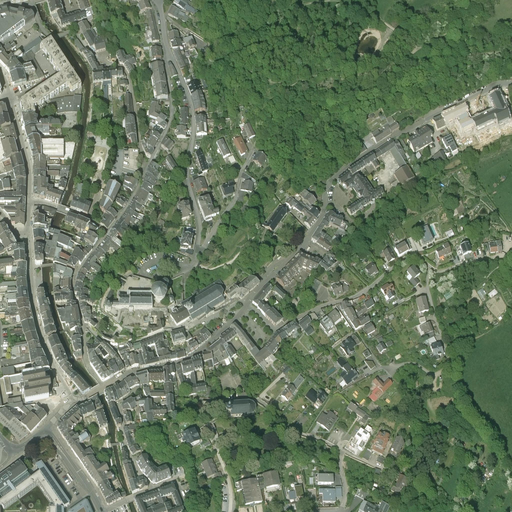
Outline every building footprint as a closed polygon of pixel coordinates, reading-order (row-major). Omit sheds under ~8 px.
[(89,10),(85,0),(76,0),(81,13),(65,18),(58,0),(52,0),(47,2),(50,13),(53,19),(58,17),(59,22),(61,28),(86,20),(84,16),(83,12),(89,10)] [(139,6),(147,3),(145,0),(136,0),(137,3),(128,6),(130,10),(139,6)] [(177,0),(177,1),(186,7),(191,10),(193,6),(183,0),(177,0)] [(186,7),(177,1),(174,5),(189,14),(190,14),(193,16),(195,13),(191,10),(186,7)] [(139,6),(141,14),(150,11),(147,3),(139,6)] [(0,48),(2,51),(12,43),(17,40),(15,37),(25,29),(23,27),(34,19),(33,16),(32,15),(33,15),(31,11),(29,8),(26,7),(20,8),(19,12),(10,10),(7,11),(7,9),(1,11),(1,12),(0,11),(0,48)] [(181,12),(172,8),(168,17),(186,25),(188,20),(184,18),(183,19),(178,17),(181,12)] [(151,33),(156,32),(152,13),(147,15),(150,29),(151,33)] [(86,24),(77,27),(83,36),(90,31),(86,24)] [(90,31),(83,36),(91,49),(92,51),(93,53),(95,52),(96,53),(106,50),(104,44),(107,43),(105,37),(97,40),(92,30),(90,31)] [(147,42),(151,41),(152,45),(159,44),(156,32),(151,33),(145,34),(147,42)] [(170,44),(179,43),(179,41),(177,34),(168,35),(170,44)] [(47,39),(43,42),(39,45),(41,48),(51,42),(47,39)] [(188,40),(183,42),(185,46),(186,46),(186,47),(189,47),(190,50),(195,48),(194,45),(195,45),(194,42),(193,42),(191,39),(188,40)] [(83,48),(77,40),(73,43),(80,51),(83,48)] [(51,42),(41,48),(42,50),(48,58),(57,52),(51,42)] [(180,43),(179,43),(170,44),(172,51),(173,55),(182,53),(183,53),(182,49),(180,49),(180,47),(185,46),(183,42),(180,43)] [(12,43),(2,51),(3,51),(2,52),(5,55),(10,52),(16,47),(12,43)] [(23,50),(19,53),(22,57),(25,55),(34,48),(32,45),(23,51),(23,50)] [(34,48),(25,55),(29,63),(34,60),(34,59),(35,55),(42,50),(41,48),(39,45),(35,48),(34,48)] [(88,61),(94,58),(85,51),(83,48),(80,51),(82,54),(88,61)] [(153,49),(151,50),(152,62),(155,61),(161,60),(160,52),(154,53),(153,49)] [(14,57),(12,58),(11,57),(8,60),(4,56),(5,55),(2,52),(0,53),(0,63),(6,70),(11,64),(12,65),(15,62),(19,60),(22,57),(19,53),(14,57)] [(5,55),(4,56),(8,60),(11,57),(12,58),(14,57),(13,56),(10,52),(5,55)] [(57,52),(48,58),(54,69),(64,62),(57,52)] [(126,57),(123,52),(116,54),(119,63),(124,65),(128,64),(128,63),(129,63),(133,61),(137,59),(136,57),(133,58),(131,54),(126,57)] [(182,53),(173,55),(177,64),(185,60),(182,53)] [(27,67),(31,66),(29,63),(25,55),(22,57),(19,60),(22,65),(24,63),(27,67)] [(94,58),(88,61),(91,68),(97,65),(94,58)] [(128,64),(124,65),(131,75),(136,72),(132,66),(136,64),(136,63),(138,63),(138,62),(137,59),(133,61),(129,63),(128,63),(128,64)] [(24,63),(22,65),(19,60),(15,62),(17,65),(18,64),(19,65),(18,66),(19,67),(21,66),(21,68),(20,69),(22,71),(23,70),(23,68),(27,67),(24,63)] [(41,73),(34,60),(29,63),(31,66),(33,70),(36,75),(36,76),(41,73)] [(189,69),(185,60),(177,64),(180,72),(184,71),(189,69)] [(18,64),(17,65),(15,62),(12,65),(11,64),(6,70),(9,73),(10,76),(33,70),(31,66),(27,67),(23,68),(23,70),(22,71),(20,69),(19,67),(18,66),(19,65),(18,64)] [(64,62),(54,69),(60,78),(61,78),(61,79),(71,72),(64,62)] [(94,73),(100,72),(98,69),(99,69),(97,65),(91,68),(94,73)] [(153,75),(163,74),(163,71),(162,66),(156,67),(150,68),(151,76),(153,75)] [(172,69),(170,66),(168,66),(171,80),(177,77),(175,73),(172,69)] [(93,84),(103,82),(102,75),(102,72),(103,72),(102,68),(99,69),(98,69),(100,72),(94,73),(92,74),(93,84)] [(122,79),(126,78),(126,77),(126,76),(121,69),(115,70),(117,77),(118,77),(122,76),(122,79)] [(33,70),(10,76),(13,87),(25,83),(23,76),(25,76),(25,77),(34,74),(34,75),(36,75),(33,70)] [(111,81),(111,79),(110,78),(109,71),(103,72),(102,72),(102,75),(103,82),(103,95),(107,95),(107,84),(111,84),(111,81)] [(71,72),(61,79),(61,78),(60,78),(58,79),(65,89),(68,87),(72,93),(80,87),(71,72)] [(163,74),(153,75),(155,88),(165,87),(163,74)] [(58,79),(48,86),(54,96),(65,89),(58,79)] [(48,86),(37,93),(44,103),(54,96),(48,86)] [(191,98),(200,94),(197,86),(194,87),(193,86),(191,86),(190,87),(191,88),(187,90),(191,98)] [(165,87),(155,88),(157,101),(158,101),(168,99),(165,87)] [(37,93),(21,104),(24,116),(21,116),(22,120),(34,116),(48,113),(47,107),(46,106),(44,103),(37,93)] [(205,113),(204,106),(202,98),(201,99),(200,94),(191,98),(194,108),(194,114),(200,113),(205,113)] [(64,99),(60,99),(55,100),(50,102),(51,105),(46,106),(47,107),(48,113),(55,111),(57,115),(62,114),(67,113),(72,113),(79,113),(81,97),(74,97),(74,98),(64,98),(64,99)] [(125,117),(133,116),(132,106),(125,107),(125,117)] [(158,109),(158,107),(151,106),(150,111),(149,111),(149,116),(149,118),(154,120),(156,117),(159,118),(160,116),(162,114),(160,112),(161,109),(158,109)] [(181,114),(180,114),(181,114),(181,118),(181,122),(181,127),(180,127),(179,130),(185,130),(185,126),(188,126),(188,122),(188,121),(188,120),(187,119),(187,118),(187,114),(181,114)] [(52,123),(52,122),(48,122),(48,123),(41,123),(41,124),(41,125),(37,126),(36,123),(37,121),(37,119),(35,120),(34,116),(22,120),(25,131),(31,129),(36,129),(49,129),(56,129),(60,129),(59,123),(52,123)] [(125,127),(135,126),(133,116),(125,117),(125,127)] [(160,129),(164,131),(166,126),(165,125),(164,124),(165,121),(166,120),(160,116),(159,118),(157,121),(155,124),(158,126),(157,127),(160,129)] [(440,118),(432,122),(437,132),(445,128),(440,118)] [(8,119),(0,120),(0,130),(10,128),(8,119)] [(195,121),(195,129),(206,127),(205,124),(205,120),(200,121),(198,121),(195,121)] [(392,123),(388,126),(388,127),(388,129),(389,133),(390,134),(399,129),(396,124),(394,125),(392,123)] [(154,134),(161,137),(164,131),(160,129),(157,127),(151,124),(150,126),(155,129),(153,133),(154,134)] [(127,137),(130,136),(136,135),(135,126),(125,127),(127,137)] [(10,128),(0,130),(0,136),(2,136),(3,139),(5,139),(6,144),(17,141),(13,127),(10,128)] [(195,129),(195,130),(196,138),(200,138),(200,139),(203,138),(207,137),(206,127),(195,129)] [(432,138),(426,127),(414,135),(415,137),(407,142),(414,154),(426,146),(426,147),(432,143),(429,139),(432,138)] [(36,129),(31,129),(25,131),(27,141),(37,138),(36,134),(42,133),(42,135),(49,135),(49,129),(36,129)] [(254,142),(248,129),(242,132),(246,140),(248,144),(254,142)] [(381,134),(384,139),(391,135),(390,134),(389,133),(388,129),(384,132),(381,134)] [(179,130),(177,130),(177,139),(185,139),(185,137),(187,134),(185,132),(185,130),(179,130)] [(149,149),(153,151),(158,142),(151,139),(150,139),(149,139),(152,134),(149,132),(145,139),(149,141),(147,146),(146,147),(148,149),(149,149)] [(381,134),(381,133),(379,134),(372,138),(376,144),(377,144),(381,141),(384,139),(381,134)] [(151,139),(158,142),(161,137),(154,134),(151,139)] [(450,136),(442,140),(446,149),(452,145),(454,149),(456,152),(458,151),(450,136)] [(45,139),(38,139),(37,138),(27,141),(32,160),(45,160),(48,160),(63,160),(63,153),(63,144),(52,144),(52,143),(48,143),(48,144),(45,144),(45,139)] [(167,139),(166,138),(161,146),(166,150),(168,152),(173,146),(171,144),(168,141),(167,139)] [(17,141),(6,144),(1,145),(5,158),(2,158),(4,162),(10,160),(10,159),(20,155),(17,142),(17,141)] [(378,151),(381,156),(390,151),(395,147),(393,145),(392,142),(378,151)] [(397,143),(393,145),(395,147),(401,156),(403,155),(405,154),(402,150),(397,143)] [(229,159),(222,144),(216,148),(218,152),(217,153),(220,158),(221,157),(223,162),(229,159)] [(240,149),(237,144),(233,146),(237,153),(236,154),(237,156),(238,156),(241,160),(244,159),(243,157),(241,152),(244,151),(242,148),(240,149)] [(357,148),(360,154),(367,150),(363,144),(357,148)] [(401,156),(395,147),(390,151),(402,170),(407,166),(403,160),(401,156)] [(153,152),(153,151),(149,149),(145,152),(146,156),(150,158),(153,152)] [(372,155),(375,161),(381,156),(378,151),(372,155)] [(446,160),(442,152),(434,156),(437,161),(438,164),(446,160)] [(20,155),(10,159),(10,160),(13,172),(24,168),(20,155)] [(205,169),(202,159),(199,155),(198,155),(197,156),(195,156),(198,161),(202,174),(202,175),(207,173),(205,169)] [(364,160),(368,166),(371,164),(375,170),(379,167),(375,161),(372,155),(364,160)] [(262,160),(257,157),(252,166),(256,168),(260,171),(265,162),(262,160)] [(232,167),(229,162),(234,160),(233,158),(225,161),(228,168),(232,167)] [(179,171),(170,159),(166,161),(171,168),(170,169),(171,170),(171,169),(174,173),(176,176),(177,175),(179,172),(179,171)] [(0,176),(8,173),(13,172),(10,160),(4,162),(0,163),(0,176)] [(348,171),(337,179),(341,185),(343,184),(347,189),(349,187),(350,188),(351,189),(353,187),(361,198),(362,198),(363,199),(367,205),(384,194),(380,188),(372,194),(361,178),(359,180),(356,174),(365,168),(368,166),(364,160),(361,162),(348,171)] [(159,167),(156,165),(151,163),(148,168),(154,171),(159,174),(161,169),(159,167)] [(414,178),(407,166),(402,170),(394,175),(397,181),(401,186),(414,178)] [(10,177),(1,180),(2,183),(9,181),(15,180),(17,180),(26,181),(26,180),(24,168),(13,172),(8,173),(10,177)] [(159,174),(154,171),(148,168),(146,174),(156,179),(159,174)] [(43,174),(34,174),(34,181),(48,182),(55,182),(55,177),(61,177),(64,177),(64,173),(60,173),(45,174),(43,174)] [(156,179),(146,174),(142,182),(143,183),(143,182),(149,184),(154,187),(157,180),(156,179)] [(245,185),(252,187),(253,184),(242,176),(240,182),(245,183),(245,185)] [(136,183),(133,182),(125,178),(123,177),(121,183),(124,184),(122,189),(127,191),(128,190),(132,192),(136,183)] [(15,180),(9,181),(2,183),(3,191),(10,190),(10,188),(15,186),(17,186),(17,180),(15,180)] [(26,181),(17,180),(17,186),(17,187),(15,188),(15,189),(17,188),(25,188),(26,181)] [(193,184),(194,188),(195,188),(197,194),(207,190),(204,184),(202,180),(203,180),(199,181),(193,184)] [(48,182),(34,181),(34,197),(34,198),(42,199),(45,200),(49,189),(48,188),(48,182)] [(66,183),(60,181),(60,182),(58,190),(64,191),(66,183)] [(395,190),(401,186),(397,181),(391,184),(394,188),(395,190)] [(143,182),(143,183),(140,189),(145,192),(149,184),(143,182)] [(109,184),(103,198),(102,198),(98,209),(105,215),(109,210),(112,204),(113,204),(119,188),(109,184)] [(245,185),(244,185),(244,188),(241,187),(240,194),(251,196),(252,187),(245,185)] [(77,187),(76,192),(70,209),(76,211),(79,202),(80,202),(84,191),(84,188),(80,187),(80,188),(77,187)] [(228,189),(226,189),(225,189),(225,190),(222,191),(225,199),(233,197),(231,192),(233,191),(232,188),(231,187),(228,189)] [(25,188),(17,188),(15,189),(13,189),(13,191),(17,191),(16,194),(4,193),(0,194),(0,197),(4,197),(25,199),(25,188)] [(53,189),(50,188),(49,188),(49,189),(45,200),(52,203),(55,194),(51,193),(53,189)] [(303,198),(309,192),(305,188),(299,194),(303,198)] [(140,189),(133,201),(133,202),(139,205),(145,192),(140,189)] [(64,191),(58,190),(57,195),(55,194),(52,203),(59,205),(62,196),(64,191)] [(145,192),(139,205),(142,206),(143,207),(147,198),(150,194),(148,193),(145,192)] [(316,199),(309,192),(303,198),(309,203),(310,205),(316,199)] [(295,206),(297,202),(298,202),(290,196),(286,201),(289,205),(291,206),(292,205),(293,204),(295,206)] [(4,197),(0,197),(0,202),(11,203),(11,207),(25,207),(25,199),(4,197)] [(201,202),(197,203),(201,214),(212,209),(208,199),(204,201),(201,202)] [(351,216),(367,205),(363,199),(347,210),(351,216)] [(89,203),(83,201),(82,203),(80,202),(79,202),(76,211),(87,215),(91,206),(88,205),(89,203)] [(139,205),(133,202),(133,201),(132,201),(127,210),(133,213),(136,209),(135,209),(139,205)] [(301,212),(301,211),(304,208),(303,207),(300,204),(297,202),(295,206),(301,212)] [(188,205),(177,208),(181,221),(189,219),(188,217),(191,217),(188,205)] [(11,207),(9,206),(9,208),(11,208),(11,211),(3,210),(8,215),(15,215),(15,214),(24,215),(25,207),(11,207)] [(278,208),(271,219),(279,224),(286,214),(287,214),(287,213),(286,213),(286,209),(282,207),(278,208)] [(43,208),(33,208),(33,216),(38,216),(38,219),(43,219),(43,213),(49,214),(48,209),(43,208)] [(311,214),(317,219),(316,219),(319,213),(314,208),(313,208),(312,210),(311,211),(309,212),(311,214)] [(212,209),(201,214),(205,224),(212,222),(211,220),(216,218),(214,212),(213,212),(212,209)] [(107,217),(104,221),(110,225),(114,220),(113,219),(116,216),(111,212),(111,211),(109,210),(105,215),(107,217)] [(133,213),(127,210),(124,215),(129,219),(130,218),(133,213)] [(306,220),(311,214),(309,212),(308,211),(305,215),(303,217),(306,220)] [(338,228),(344,231),(348,223),(342,221),(343,219),(336,216),(336,215),(327,211),(325,216),(324,216),(323,220),(338,228)] [(24,215),(15,214),(15,215),(15,221),(11,220),(11,223),(12,224),(15,224),(15,226),(22,226),(24,227),(24,215)] [(311,214),(306,220),(304,222),(310,227),(317,219),(311,214)] [(129,219),(124,215),(120,221),(123,224),(122,226),(126,228),(130,222),(133,225),(136,221),(132,220),(131,219),(130,218),(129,219)] [(38,216),(33,216),(33,229),(50,229),(52,223),(53,220),(49,220),(43,219),(38,219),(38,216)] [(78,219),(68,216),(65,224),(75,228),(78,219)] [(89,224),(78,219),(75,228),(74,229),(77,231),(76,232),(79,233),(80,234),(81,232),(83,233),(84,234),(84,233),(86,229),(89,224)] [(273,233),(279,224),(271,219),(266,225),(265,228),(273,233)] [(329,223),(323,220),(317,230),(316,230),(311,239),(317,243),(321,236),(323,237),(324,237),(325,235),(321,231),(324,226),(326,227),(329,223)] [(110,225),(104,221),(99,227),(106,231),(110,225)] [(123,224),(120,221),(116,227),(115,226),(112,231),(117,234),(120,231),(124,234),(128,229),(126,228),(122,226),(123,224)] [(98,230),(89,224),(86,229),(86,230),(86,229),(89,231),(90,232),(95,235),(98,230)] [(417,233),(423,246),(433,241),(432,240),(434,239),(427,224),(415,230),(417,233)] [(5,226),(0,228),(0,239),(9,234),(5,226)] [(338,228),(334,235),(336,237),(340,231),(347,235),(349,233),(344,231),(338,228)] [(60,232),(50,229),(48,233),(48,234),(50,235),(54,235),(52,242),(48,242),(46,242),(44,247),(56,250),(56,249),(57,245),(59,237),(60,232)] [(117,234),(112,231),(107,238),(113,242),(114,240),(117,235),(118,235),(117,234)] [(78,245),(81,247),(84,248),(85,249),(88,245),(84,242),(80,240),(77,238),(76,238),(60,232),(59,237),(71,242),(78,245)] [(48,233),(33,233),(34,242),(44,242),(44,238),(43,238),(43,236),(48,236),(48,234),(48,233)] [(17,247),(9,234),(0,239),(0,241),(2,245),(6,252),(7,252),(15,248),(17,248),(17,247)] [(89,235),(88,234),(88,235),(86,238),(84,242),(88,245),(92,247),(97,240),(89,235)] [(326,240),(326,241),(332,246),(333,247),(338,244),(341,241),(336,237),(334,235),(332,238),(329,242),(326,240)] [(192,238),(183,236),(182,240),(179,240),(178,245),(181,246),(180,250),(187,251),(188,249),(190,250),(192,238)] [(326,240),(327,239),(324,237),(323,237),(321,236),(317,243),(322,246),(326,241),(326,240)] [(71,242),(59,237),(57,245),(67,249),(68,248),(71,242)] [(113,242),(107,238),(103,244),(109,248),(112,243),(113,242)] [(332,246),(326,241),(322,246),(329,251),(330,250),(329,250),(333,248),(334,248),(333,247),(332,246)] [(75,251),(78,245),(71,242),(68,248),(71,249),(75,251)] [(120,249),(112,243),(109,248),(110,249),(109,249),(117,254),(120,249)] [(411,250),(407,243),(403,245),(401,246),(400,247),(399,247),(399,248),(394,251),(398,258),(404,254),(404,255),(407,253),(407,252),(411,250)] [(109,248),(103,244),(99,251),(105,256),(109,249),(110,249),(109,248)] [(499,245),(499,244),(492,245),(493,247),(488,248),(489,256),(501,254),(499,244),(499,245)] [(75,251),(71,259),(79,264),(81,265),(85,258),(80,255),(82,251),(80,249),(81,247),(78,245),(75,251)] [(88,245),(85,249),(84,248),(82,251),(88,254),(92,247),(88,245)] [(467,245),(459,248),(461,252),(463,257),(471,254),(467,245)] [(451,254),(447,246),(442,248),(443,250),(435,253),(438,259),(446,256),(451,254)] [(22,247),(17,247),(17,248),(15,248),(7,252),(8,255),(13,253),(14,255),(25,254),(24,249),(22,247)] [(44,248),(34,247),(35,259),(41,258),(44,248)] [(54,260),(56,250),(44,247),(44,248),(41,258),(46,259),(54,261),(54,260)] [(99,251),(98,250),(92,257),(96,261),(98,262),(101,259),(102,260),(105,256),(99,251)] [(394,260),(389,251),(382,254),(383,255),(385,258),(388,263),(391,262),(394,260)] [(322,262),(329,267),(331,268),(336,264),(333,262),(336,258),(329,252),(326,256),(326,257),(322,262)] [(25,254),(14,255),(14,258),(12,258),(11,258),(11,259),(12,260),(14,261),(14,263),(11,262),(0,262),(0,267),(12,267),(12,265),(18,265),(25,265),(25,264),(25,258),(25,254)] [(284,269),(280,273),(280,274),(276,278),(284,287),(289,282),(293,277),(302,268),(315,274),(318,266),(321,261),(315,259),(314,260),(299,254),(284,269)] [(96,261),(92,257),(89,260),(85,265),(91,268),(92,266),(93,267),(94,266),(95,264),(94,263),(96,261)] [(79,264),(71,259),(69,262),(68,265),(67,268),(72,270),(75,269),(79,264)] [(329,267),(322,262),(321,261),(318,266),(327,272),(330,269),(328,268),(329,267)] [(25,265),(18,265),(18,274),(26,273),(26,264),(25,264),(25,265)] [(12,267),(0,267),(0,269),(0,275),(11,274),(16,274),(18,274),(18,265),(12,265),(12,267)] [(91,268),(85,265),(82,271),(81,270),(81,271),(87,274),(88,275),(91,270),(92,269),(91,268)] [(378,272),(372,265),(365,270),(370,276),(374,273),(375,274),(378,272)] [(71,272),(58,268),(54,266),(53,266),(53,276),(53,277),(60,278),(64,278),(71,278),(72,275),(71,272)] [(101,271),(94,266),(93,267),(92,269),(91,270),(93,272),(97,275),(98,275),(101,271)] [(412,280),(413,278),(415,280),(420,275),(413,268),(406,274),(412,280)] [(254,276),(257,280),(264,273),(260,269),(254,276)] [(87,274),(81,271),(78,276),(78,277),(84,280),(85,277),(87,278),(88,277),(86,276),(87,274)] [(18,274),(16,274),(16,277),(16,282),(26,282),(26,273),(18,274)] [(236,286),(235,287),(240,292),(238,293),(241,298),(260,282),(251,275),(237,288),(236,286)] [(71,278),(64,278),(64,280),(61,280),(61,281),(61,286),(61,289),(63,288),(64,291),(62,291),(62,292),(58,292),(59,295),(71,294),(70,288),(70,283),(71,280),(71,278)] [(419,284),(415,280),(413,278),(412,280),(409,282),(415,288),(419,284)] [(219,281),(201,293),(199,290),(192,295),(193,297),(191,299),(189,300),(186,302),(183,304),(181,306),(183,309),(190,319),(189,319),(190,321),(192,323),(205,315),(206,318),(213,314),(214,314),(212,310),(224,303),(224,302),(224,301),(225,301),(225,300),(224,299),(223,298),(222,298),(222,299),(222,298),(222,294),(221,292),(224,290),(219,281)] [(317,282),(314,281),(312,291),(311,292),(315,296),(320,286),(316,284),(317,282)] [(26,282),(16,282),(17,286),(17,290),(15,290),(14,289),(7,289),(7,293),(10,293),(27,292),(26,282)] [(83,285),(76,283),(74,290),(81,291),(83,285)] [(262,290),(252,302),(258,306),(258,307),(261,311),(266,306),(262,302),(267,294),(272,288),(271,287),(268,284),(262,290)] [(339,285),(331,288),(334,297),(343,293),(348,291),(348,288),(342,284),(340,285),(339,285)] [(111,299),(109,298),(105,309),(103,314),(104,315),(104,316),(104,317),(104,318),(105,319),(106,319),(107,320),(108,320),(109,319),(110,319),(110,318),(111,318),(111,317),(112,317),(118,316),(128,315),(128,317),(148,315),(151,315),(151,314),(151,305),(152,306),(153,308),(157,309),(161,308),(165,306),(166,302),(166,297),(163,294),(159,293),(161,291),(162,290),(163,291),(165,292),(167,291),(167,290),(168,288),(167,285),(165,285),(164,285),(161,286),(161,288),(155,293),(151,296),(150,298),(143,299),(129,300),(126,300),(126,305),(123,305),(118,305),(118,313),(111,314),(110,314),(109,313),(108,313),(114,301),(111,299)] [(286,295),(276,285),(273,289),(283,299),(286,295)] [(387,286),(381,290),(385,296),(387,295),(389,299),(394,297),(391,292),(394,291),(391,286),(388,288),(387,286)] [(230,300),(238,293),(240,292),(235,287),(225,295),(230,300)] [(481,298),(486,295),(483,290),(478,293),(481,298)] [(27,292),(10,293),(10,298),(10,299),(9,298),(6,298),(6,303),(16,303),(28,302),(27,292)] [(315,296),(311,292),(307,296),(311,301),(315,296)] [(7,293),(0,293),(0,303),(6,303),(6,298),(9,298),(10,299),(10,298),(10,293),(7,293)] [(426,301),(425,298),(416,300),(418,307),(420,313),(428,311),(425,301),(426,301)] [(83,300),(80,300),(79,305),(86,306),(88,306),(93,308),(94,303),(89,302),(84,300),(83,300)] [(371,300),(364,305),(365,307),(367,310),(374,305),(371,300)] [(45,302),(38,303),(39,311),(47,309),(50,308),(48,302),(45,302)] [(73,302),(67,302),(67,310),(77,309),(75,304),(73,304),(73,302)] [(346,303),(341,305),(341,306),(340,306),(342,311),(343,310),(344,313),(349,310),(348,306),(346,303)] [(266,306),(261,311),(265,315),(271,311),(266,306)] [(365,307),(358,312),(357,313),(359,315),(367,310),(365,307)] [(47,309),(39,311),(41,318),(50,315),(52,314),(50,308),(47,309)] [(78,314),(77,309),(67,310),(59,311),(62,324),(65,323),(65,327),(69,326),(80,325),(78,314)] [(183,309),(177,313),(176,312),(172,314),(173,316),(170,318),(177,328),(189,319),(190,319),(183,309)] [(271,311),(265,315),(270,321),(277,315),(277,314),(272,309),(271,311)] [(349,310),(344,313),(349,320),(355,316),(354,315),(351,309),(349,310)] [(86,310),(80,310),(82,318),(87,318),(86,313),(90,312),(89,310),(86,310)] [(10,313),(5,313),(5,318),(16,317),(17,322),(20,321),(21,323),(21,325),(33,322),(32,320),(30,312),(10,313)] [(90,312),(86,313),(87,318),(82,318),(84,324),(88,325),(91,320),(90,312)] [(335,312),(327,318),(333,325),(340,319),(337,315),(337,314),(335,312)] [(50,315),(41,318),(43,325),(52,322),(54,321),(52,314),(50,315)] [(319,320),(314,314),(308,316),(315,324),(319,320)] [(161,328),(162,328),(162,327),(162,315),(157,315),(152,316),(152,317),(150,317),(151,321),(157,321),(156,328),(158,328),(158,327),(160,327),(161,328)] [(277,315),(270,321),(275,326),(282,320),(283,320),(279,316),(277,315)] [(355,316),(349,320),(352,324),(358,321),(356,318),(355,316)] [(96,329),(92,324),(93,322),(95,321),(95,317),(93,318),(93,319),(91,320),(88,325),(88,326),(93,332),(95,330),(96,329)] [(333,325),(327,318),(325,320),(324,320),(322,322),(323,322),(319,325),(325,332),(328,329),(329,330),(334,326),(334,325),(333,325)] [(152,325),(150,319),(141,322),(143,328),(152,325)] [(52,322),(43,325),(44,330),(53,327),(56,326),(54,321),(52,322)] [(358,321),(352,324),(356,330),(362,326),(358,322),(358,321)] [(33,322),(21,325),(22,328),(20,329),(20,330),(18,330),(9,331),(10,335),(15,334),(23,333),(34,330),(33,322)] [(294,322),(282,330),(287,336),(292,333),(291,332),(295,330),(296,332),(297,332),(299,330),(299,329),(294,322)] [(303,322),(298,326),(302,330),(304,333),(307,331),(307,330),(305,328),(307,326),(303,322)] [(241,331),(234,324),(230,328),(231,329),(237,336),(241,331)] [(371,324),(363,329),(367,335),(375,330),(371,324)] [(431,328),(429,324),(419,327),(420,329),(421,329),(424,336),(425,335),(433,332),(433,331),(432,328),(431,328)] [(80,325),(69,326),(70,332),(74,331),(75,333),(75,334),(80,333),(79,330),(80,330),(80,325)] [(44,330),(46,338),(56,334),(53,327),(44,330)] [(313,333),(309,328),(307,330),(307,331),(304,333),(308,338),(313,333)] [(231,329),(219,339),(220,340),(223,346),(227,354),(229,356),(230,359),(236,354),(229,346),(226,344),(237,336),(231,329)] [(95,330),(93,332),(101,340),(102,339),(102,338),(95,330)] [(282,330),(275,335),(275,336),(271,340),(275,343),(277,345),(280,341),(286,337),(287,336),(282,330)] [(149,331),(147,331),(147,332),(147,333),(147,340),(147,341),(162,335),(163,335),(163,334),(163,333),(163,332),(163,331),(162,331),(160,331),(160,332),(157,332),(157,331),(156,331),(151,331),(149,331)] [(241,331),(237,336),(242,342),(247,338),(241,331)] [(182,333),(170,337),(173,347),(185,343),(182,334),(182,333)] [(187,333),(185,335),(182,334),(185,343),(187,342),(191,340),(187,333)] [(36,335),(25,337),(27,343),(28,346),(39,344),(36,335)] [(353,338),(348,342),(347,342),(339,349),(343,354),(344,353),(347,357),(353,352),(351,350),(360,343),(354,335),(352,336),(353,338)] [(155,346),(164,343),(162,336),(151,341),(152,346),(155,346)] [(56,337),(47,341),(51,351),(61,347),(56,337)] [(202,337),(198,340),(197,337),(193,338),(191,339),(194,343),(198,347),(200,346),(206,341),(202,338),(202,337)] [(436,343),(434,337),(427,340),(430,346),(436,343)] [(77,339),(71,340),(72,347),(80,345),(80,338),(77,339)] [(247,338),(242,342),(244,346),(246,348),(251,343),(247,338)] [(223,346),(220,340),(210,348),(212,356),(216,355),(219,361),(229,356),(227,354),(223,346)] [(271,340),(264,349),(271,355),(272,355),(277,349),(277,348),(275,347),(277,345),(275,343),(271,340)] [(96,341),(93,344),(95,346),(99,350),(101,348),(102,347),(101,347),(96,341)] [(151,341),(139,346),(141,351),(140,352),(141,356),(147,353),(146,349),(148,348),(150,347),(152,346),(151,341)] [(155,346),(157,353),(165,351),(164,343),(155,346)] [(194,343),(188,347),(188,348),(189,348),(190,351),(194,349),(194,350),(198,347),(194,343)] [(255,348),(251,343),(246,348),(248,350),(254,358),(259,353),(255,348)] [(39,344),(28,346),(29,356),(42,354),(39,344)] [(382,344),(376,348),(380,354),(386,350),(382,344)] [(80,345),(72,347),(75,354),(81,352),(80,345)] [(442,354),(439,345),(437,346),(436,345),(434,346),(430,348),(432,353),(433,357),(437,356),(438,357),(440,356),(440,355),(442,354)] [(14,348),(13,348),(13,353),(13,356),(16,355),(20,355),(20,356),(20,357),(29,356),(28,346),(14,348)] [(97,351),(99,350),(95,346),(93,348),(91,348),(91,347),(87,348),(88,354),(88,358),(91,357),(94,355),(97,351)] [(240,356),(248,350),(246,348),(244,346),(236,351),(240,356)] [(61,347),(51,351),(55,361),(65,356),(61,347)] [(105,353),(101,348),(99,350),(97,351),(101,356),(104,360),(108,356),(105,353)] [(207,352),(202,353),(202,355),(200,356),(201,361),(207,360),(208,367),(209,367),(209,366),(214,365),(214,366),(213,358),(212,356),(210,348),(206,349),(207,352)] [(183,349),(175,351),(175,354),(177,353),(177,359),(185,357),(184,353),(183,349)] [(264,349),(259,353),(254,358),(259,365),(261,363),(264,361),(269,357),(271,355),(264,349)] [(367,350),(363,354),(366,359),(371,355),(367,350)] [(167,351),(165,351),(157,353),(158,359),(159,363),(171,360),(170,355),(170,353),(168,354),(168,353),(167,351)] [(141,356),(142,356),(145,367),(155,364),(153,360),(152,355),(151,355),(148,356),(147,353),(141,356)] [(42,354),(29,356),(31,364),(45,362),(42,354)] [(94,355),(91,357),(88,358),(90,365),(97,362),(96,359),(94,355)] [(126,355),(123,356),(120,358),(122,362),(123,361),(127,371),(131,369),(128,358),(127,359),(126,355)] [(135,355),(131,356),(132,357),(128,358),(131,369),(138,367),(135,355)] [(20,358),(11,359),(0,359),(0,362),(1,369),(28,365),(31,364),(29,356),(20,357),(20,358)] [(65,356),(55,361),(58,367),(67,362),(65,356)] [(200,356),(191,359),(194,372),(194,374),(198,374),(197,370),(202,368),(201,361),(200,356)] [(191,361),(181,364),(183,373),(183,374),(191,372),(194,372),(191,359),(191,361)] [(103,372),(106,376),(107,375),(104,370),(107,368),(107,367),(105,365),(104,366),(100,360),(97,362),(103,372)] [(31,364),(28,365),(30,374),(41,372),(49,371),(45,362),(31,364)] [(58,367),(59,367),(64,374),(65,375),(70,370),(72,368),(68,364),(67,364),(67,362),(58,367)] [(103,372),(97,362),(90,365),(102,382),(104,382),(109,379),(107,375),(106,376),(103,372)] [(114,362),(107,367),(107,368),(108,369),(109,371),(110,373),(113,377),(119,374),(116,370),(115,368),(115,365),(114,363),(114,362)] [(372,362),(364,362),(371,370),(375,367),(372,362)] [(28,365),(13,368),(14,376),(21,375),(30,374),(28,365)] [(353,373),(347,365),(342,370),(346,374),(344,377),(341,379),(344,381),(343,382),(347,386),(353,381),(354,382),(356,380),(355,379),(358,377),(354,372),(353,373)] [(169,367),(163,368),(163,370),(164,378),(167,377),(167,379),(171,378),(170,374),(169,367)] [(9,377),(14,376),(13,368),(1,369),(2,378),(3,378),(8,377),(9,377)] [(109,371),(107,372),(106,371),(108,369),(107,368),(104,370),(107,375),(109,379),(113,377),(110,373),(109,371)] [(71,371),(70,370),(65,375),(69,379),(74,374),(71,371)] [(163,370),(147,372),(148,382),(148,384),(149,387),(149,392),(153,391),(152,382),(162,381),(163,383),(164,383),(164,381),(164,378),(163,370)] [(49,371),(41,372),(30,374),(21,375),(22,382),(25,398),(25,402),(34,401),(52,398),(56,397),(55,396),(54,396),(53,390),(56,389),(56,385),(54,385),(53,378),(52,378),(51,374),(50,374),(49,372),(50,372),(49,371)] [(76,372),(74,374),(69,379),(73,383),(78,378),(80,376),(76,372)] [(147,372),(135,376),(136,378),(137,383),(139,386),(143,385),(148,384),(148,382),(147,372)] [(14,376),(9,377),(10,384),(22,382),(21,375),(14,376)] [(233,378),(239,389),(245,388),(239,375),(233,378)] [(91,388),(80,376),(78,378),(73,383),(82,394),(83,395),(90,391),(89,390),(91,388)] [(8,377),(3,378),(6,394),(11,393),(8,377)] [(167,379),(167,377),(164,378),(164,381),(164,383),(165,391),(166,396),(166,395),(173,394),(172,382),(171,378),(167,379)] [(136,378),(134,379),(131,380),(131,381),(132,380),(133,381),(132,381),(135,387),(137,386),(139,386),(137,383),(136,378)] [(292,389),(296,392),(304,381),(300,378),(293,387),(293,388),(292,389)] [(131,380),(130,379),(124,382),(129,391),(129,390),(135,387),(132,381),(133,381),(132,380),(131,381),(131,380)] [(382,386),(376,380),(373,384),(377,388),(382,394),(392,384),(388,381),(382,386)] [(123,383),(121,384),(121,385),(118,388),(123,398),(126,395),(130,392),(129,390),(129,391),(124,382),(123,383)] [(205,383),(196,384),(197,392),(206,391),(206,388),(206,383),(205,383)] [(117,386),(113,388),(119,401),(123,398),(118,388),(117,386)] [(291,397),(296,392),(292,389),(289,387),(285,392),(291,397)] [(113,388),(110,390),(115,402),(119,401),(113,388)] [(377,388),(372,394),(377,399),(382,394),(377,388)] [(115,402),(110,390),(104,393),(104,394),(108,404),(113,402),(113,403),(115,402)] [(289,400),(291,397),(285,392),(281,397),(287,402),(289,400)] [(326,399),(320,394),(318,396),(317,397),(310,392),(305,398),(312,404),(314,400),(317,402),(318,403),(318,405),(321,407),(324,403),(323,403),(326,399)] [(57,406),(61,399),(60,395),(56,397),(52,398),(55,408),(57,406)] [(140,397),(133,402),(134,403),(135,408),(135,410),(135,411),(136,415),(137,415),(137,416),(139,416),(140,417),(141,416),(139,407),(138,403),(142,402),(140,397)] [(102,408),(97,398),(89,402),(90,404),(93,412),(94,414),(103,411),(102,408)] [(131,400),(122,406),(121,408),(122,412),(129,411),(130,411),(131,412),(133,412),(133,411),(135,411),(135,410),(135,408),(134,403),(133,402),(131,400)] [(151,400),(142,402),(138,403),(139,407),(142,406),(144,405),(145,415),(147,415),(152,414),(152,409),(151,406),(152,406),(151,404),(151,401),(151,400)] [(8,406),(4,406),(5,410),(12,409),(17,408),(22,407),(29,406),(34,405),(34,401),(21,403),(8,406)] [(226,414),(226,417),(249,416),(253,414),(255,411),(255,407),(252,403),(248,402),(225,404),(225,408),(225,414),(226,414)] [(155,406),(155,404),(154,403),(151,404),(152,406),(151,406),(152,409),(152,414),(152,417),(167,415),(166,408),(157,409),(157,406),(155,406)] [(79,409),(77,410),(81,419),(83,418),(84,418),(85,420),(86,420),(89,419),(90,420),(96,418),(94,414),(93,412),(90,404),(79,409)] [(372,419),(360,412),(350,405),(345,413),(349,416),(351,413),(362,420),(360,423),(364,425),(367,420),(364,418),(364,417),(367,419),(369,419),(372,419)] [(33,410),(29,406),(22,407),(31,415),(33,417),(40,410),(36,407),(33,410)] [(24,414),(21,417),(21,418),(17,422),(21,425),(31,415),(22,407),(17,408),(24,414)] [(17,408),(12,409),(21,417),(24,414),(17,408)] [(5,410),(0,410),(0,413),(10,423),(14,418),(17,422),(21,418),(21,417),(12,409),(5,410)] [(76,409),(62,422),(67,433),(70,434),(71,430),(74,427),(76,427),(78,425),(78,423),(82,420),(81,419),(77,410),(76,409)] [(47,417),(40,410),(33,417),(40,424),(47,417)] [(103,411),(94,414),(96,418),(98,425),(100,430),(108,426),(103,411)] [(17,422),(14,418),(10,423),(0,413),(0,423),(20,442),(30,434),(17,422)] [(330,414),(327,419),(322,416),(316,425),(328,432),(337,419),(330,414)] [(33,417),(31,415),(21,425),(30,434),(40,424),(33,417)] [(130,415),(123,416),(126,425),(131,424),(132,424),(130,415)] [(62,422),(57,426),(57,428),(61,436),(63,435),(67,433),(62,422)] [(100,430),(98,425),(89,430),(91,434),(100,430)] [(371,430),(367,427),(363,433),(360,431),(358,434),(357,433),(349,448),(354,451),(356,447),(361,451),(363,448),(364,448),(370,437),(368,436),(371,430)] [(73,438),(70,434),(67,433),(71,444),(68,446),(71,450),(78,446),(78,447),(80,445),(84,442),(85,442),(88,442),(90,441),(90,438),(86,432),(84,432),(82,433),(82,435),(80,434),(76,437),(75,436),(73,438)] [(193,432),(182,438),(183,440),(181,441),(182,443),(184,446),(186,445),(188,450),(199,444),(198,440),(196,436),(195,436),(193,432)] [(71,444),(67,433),(63,435),(61,436),(68,446),(71,444)] [(380,435),(378,435),(377,439),(375,440),(375,441),(375,443),(373,443),(374,445),(373,446),(374,446),(372,449),(375,450),(375,452),(382,455),(383,451),(383,450),(385,446),(386,446),(387,444),(386,443),(387,441),(388,442),(390,437),(385,435),(384,434),(380,435)] [(397,439),(396,439),(390,454),(392,454),(391,456),(396,458),(398,453),(399,454),(402,447),(403,445),(400,438),(397,439)] [(78,447),(78,446),(71,450),(73,453),(76,456),(79,461),(81,463),(86,461),(87,460),(83,454),(82,452),(78,447)] [(136,446),(134,448),(130,451),(133,456),(140,452),(136,446)] [(90,450),(83,454),(87,460),(92,458),(94,457),(90,450)] [(368,461),(372,453),(366,451),(362,458),(368,461)] [(33,454),(28,457),(34,467),(39,463),(33,454)] [(166,466),(157,470),(153,467),(154,467),(150,463),(146,455),(141,458),(136,462),(140,470),(149,480),(151,482),(152,482),(155,482),(156,484),(158,483),(163,481),(171,477),(166,466)] [(384,459),(378,456),(376,461),(382,464),(384,459)] [(100,468),(95,461),(94,461),(93,459),(92,458),(87,460),(86,461),(81,463),(82,465),(93,481),(108,471),(106,468),(104,465),(100,468)] [(211,462),(201,466),(204,473),(214,469),(211,462)] [(0,511),(62,511),(62,509),(60,509),(60,508),(63,506),(64,509),(69,506),(40,464),(35,468),(39,473),(31,479),(26,473),(27,473),(20,463),(0,477),(0,497),(2,500),(0,501),(0,511)] [(130,467),(124,467),(126,474),(129,483),(135,481),(135,480),(131,467),(130,467)] [(214,469),(204,473),(207,480),(214,477),(217,476),(214,469)] [(490,469),(484,474),(487,478),(493,472),(490,469)] [(108,471),(93,481),(98,488),(105,501),(113,496),(114,495),(111,491),(109,487),(110,487),(107,482),(113,479),(110,474),(109,471),(108,471)] [(276,473),(256,478),(256,481),(241,484),(243,492),(246,506),(261,503),(258,488),(265,487),(266,490),(279,487),(276,473)] [(220,474),(217,476),(214,477),(216,483),(222,481),(220,474)] [(407,478),(400,475),(398,482),(397,484),(394,483),(391,490),(399,493),(400,491),(402,492),(403,490),(402,490),(403,487),(404,488),(408,479),(407,478)] [(333,477),(317,478),(317,486),(333,485),(333,477)] [(135,481),(129,483),(132,494),(139,491),(136,484),(135,481)] [(145,482),(136,484),(139,491),(142,490),(147,488),(148,488),(145,482)] [(182,511),(184,511),(183,510),(182,506),(173,486),(173,485),(158,491),(165,511),(182,511)] [(296,499),(303,498),(301,487),(293,489),(296,499)] [(369,493),(358,489),(355,496),(365,500),(367,496),(368,496),(369,493)] [(138,511),(165,511),(158,491),(134,501),(136,506),(138,511)] [(335,491),(318,492),(319,496),(322,496),(322,504),(335,503),(335,491)] [(121,500),(119,496),(117,493),(114,495),(113,496),(116,502),(121,500)] [(113,496),(105,501),(106,505),(109,506),(116,502),(113,496)] [(90,511),(86,502),(71,511),(90,511)] [(375,508),(367,503),(366,505),(362,504),(358,511),(386,511),(388,509),(384,507),(386,504),(382,502),(379,506),(377,505),(375,508)]
